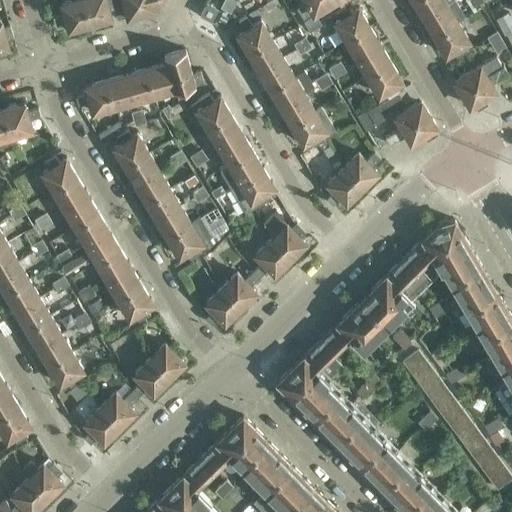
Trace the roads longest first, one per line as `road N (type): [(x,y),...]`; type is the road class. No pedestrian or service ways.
road 1 (residential): [(237,371),(182,318),(79,142),(45,65)]
road 2 (residential): [(172,19),(209,45),(306,209),(352,255)]
road 3 (residential): [(372,511),(237,371)]
road 4 (residential): [(0,339),(54,427),(117,492)]
road 5 (residential): [(465,156),(377,0)]
road 6 (residential): [(117,492),(237,371)]
road 7 (residential): [(237,371),(352,255)]
road 8 (residential): [(352,255),(465,156)]
road 9 (residential): [(45,65),(161,31),(172,19)]
